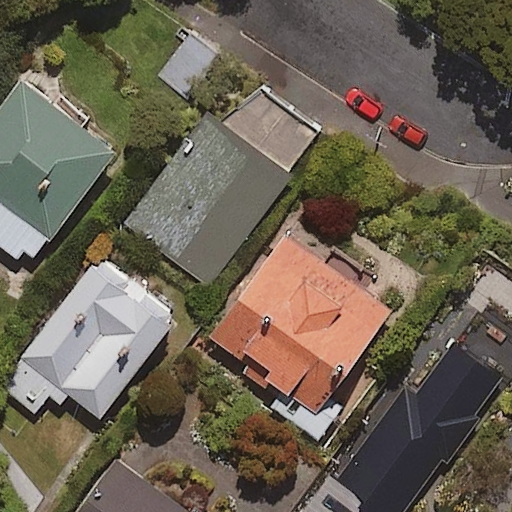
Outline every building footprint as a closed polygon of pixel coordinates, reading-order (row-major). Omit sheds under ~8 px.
[(0,237),(12,246),(18,238),(30,247),(111,135),(20,68),(0,95),(0,237)] [(293,162),(209,101),(123,219),(207,280),(293,162)] [(389,295),(281,217),(205,323),(248,354),(241,365),(296,405),(289,414),(317,435),(340,402),(321,389),(389,295)] [(49,387),(63,396),(72,383),(101,404),(175,297),(93,241),(0,376),(0,381),(35,406),(49,387)] [(197,511),(113,450),(67,511),(197,511)]
